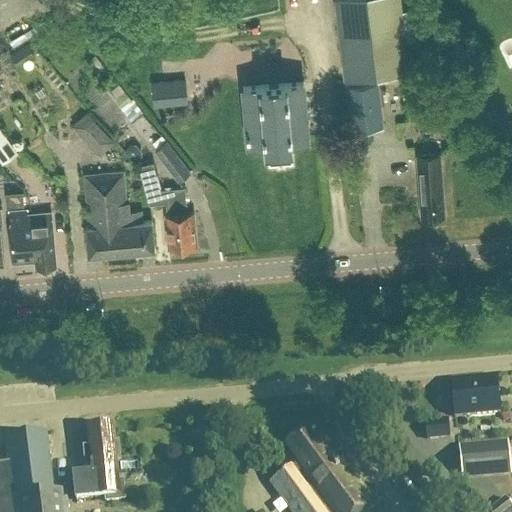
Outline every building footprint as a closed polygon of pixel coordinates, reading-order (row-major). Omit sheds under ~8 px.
[(335,0),(344,75),(421,66),(414,6),(402,8),(400,0),(335,0)] [(36,46),(45,40),(40,31),(30,37),(36,46)] [(145,106),(186,101),(183,67),(146,70),(141,70),(145,106)] [(503,78),(486,83),(494,111),(511,107),(503,78)] [(306,136),(308,136),(308,134),(307,134),(303,81),(303,79),(301,79),(301,80),(245,85),(244,84),(243,84),(243,86),(248,139),(247,139),(248,141),(250,141),(249,141),(266,139),(266,144),(291,142),(290,137),(306,136)] [(350,126),(382,123),(378,81),(345,84),(350,126)] [(17,151),(0,126),(0,160),(1,162),(17,151)] [(166,141),(154,149),(178,180),(189,172),(166,141)] [(422,215),(442,213),(437,152),(417,154),(422,215)] [(169,247),(195,244),(193,223),(195,223),(194,216),(192,216),(192,210),(187,211),(185,186),(160,188),(153,160),(139,164),(149,203),(165,202),(166,213),(169,247)] [(88,253),(154,248),(151,219),(128,221),(123,169),(84,172),(88,225),(85,225),(88,253)] [(6,208),(24,207),(22,194),(5,195),(6,208)] [(36,255),(32,212),(26,212),(26,208),(8,209),(13,258),(35,256),(36,255)] [(36,255),(35,256),(35,261),(55,260),(51,217),(51,210),(32,212),(36,255)] [(453,419),(498,414),(494,378),(449,383),(453,419)] [(426,442),(448,439),(446,422),(424,424),(426,442)] [(118,486),(115,464),(118,463),(116,447),(113,447),(111,429),(86,432),(88,453),(83,453),(85,470),(90,469),(91,477),(72,480),(75,504),(105,501),(106,505),(124,503),(122,485),(118,486)] [(290,511),(367,511),(373,508),(325,443),(322,446),(310,430),(286,448),(299,466),(271,486),(290,511)] [(8,473),(13,511),(66,511),(64,490),(52,492),(45,436),(4,440),(8,473)] [(461,481),(509,476),(505,444),(458,448),(461,481)] [(0,511),(13,511),(8,473),(0,474),(0,511)] [(489,511),(511,511),(503,502),(489,511)]
